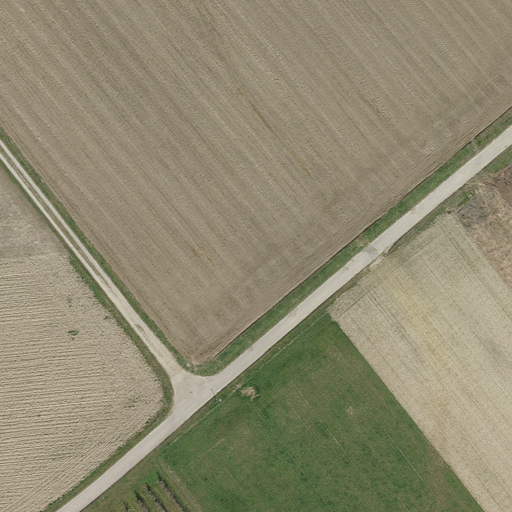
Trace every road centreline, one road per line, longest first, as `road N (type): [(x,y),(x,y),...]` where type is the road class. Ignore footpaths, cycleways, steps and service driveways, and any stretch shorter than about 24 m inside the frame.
road 1 (track): [(74,511),(511,135)]
road 2 (track): [(0,137),(200,401)]
